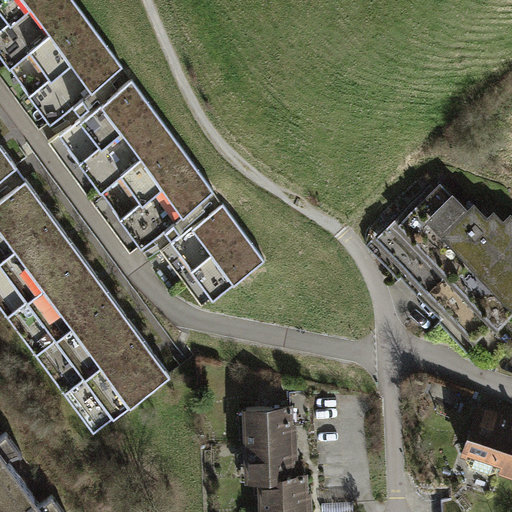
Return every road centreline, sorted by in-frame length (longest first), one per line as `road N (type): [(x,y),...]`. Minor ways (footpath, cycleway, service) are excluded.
road 1 (track): [(146,0),(218,142),(348,236),(424,159),(449,157),(511,180)]
road 2 (residential): [(348,236),(369,265),(387,321),(398,511)]
